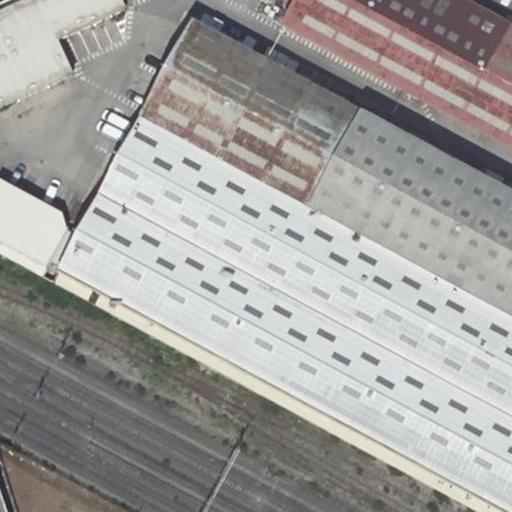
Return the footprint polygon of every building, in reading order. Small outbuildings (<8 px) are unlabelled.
[(0,106),(77,72),(62,39),(132,8),(128,0),(31,0),(0,14),(0,106)] [(511,0),(314,0),(295,35),(511,152),(511,0)] [(150,113),(358,227),(511,311),(511,192),(200,21),(150,113)] [(511,511),(511,318),(147,118),(58,284),(477,511),(511,511)] [(68,215),(2,179),(0,181),(0,252),(48,279),(71,231),(68,215)]
